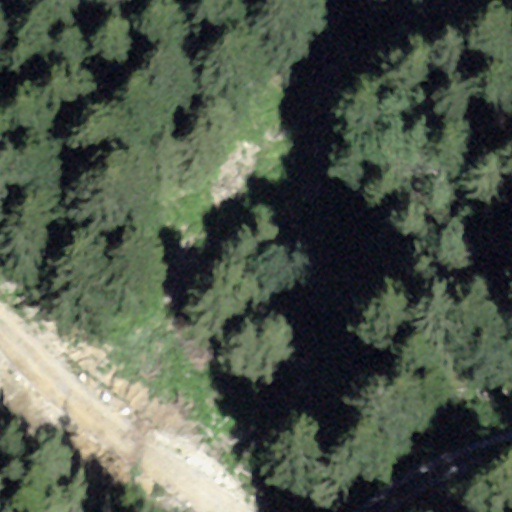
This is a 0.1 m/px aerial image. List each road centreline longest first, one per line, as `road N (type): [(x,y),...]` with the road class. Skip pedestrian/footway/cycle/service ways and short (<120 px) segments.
road 1 (unclassified): [(0,320),(106,423),(222,511)]
road 2 (unclassified): [(368,511),(399,486),(511,440)]
